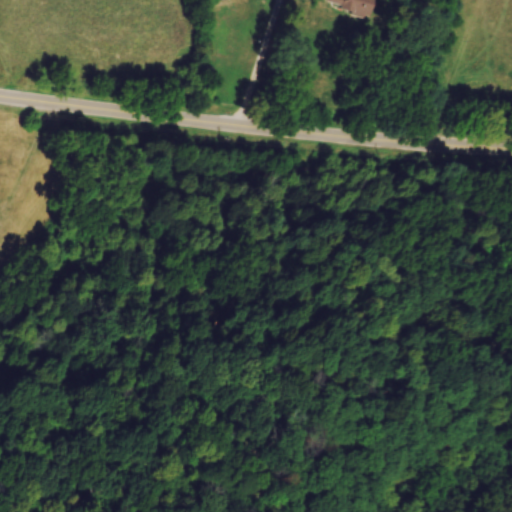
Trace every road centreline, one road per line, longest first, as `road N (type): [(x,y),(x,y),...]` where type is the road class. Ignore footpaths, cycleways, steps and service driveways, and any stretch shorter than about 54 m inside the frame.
road 1 (tertiary): [(511,148),(237,126),(0,94)]
road 2 (track): [(265,511),(268,469),(243,448),(181,478),(152,511)]
